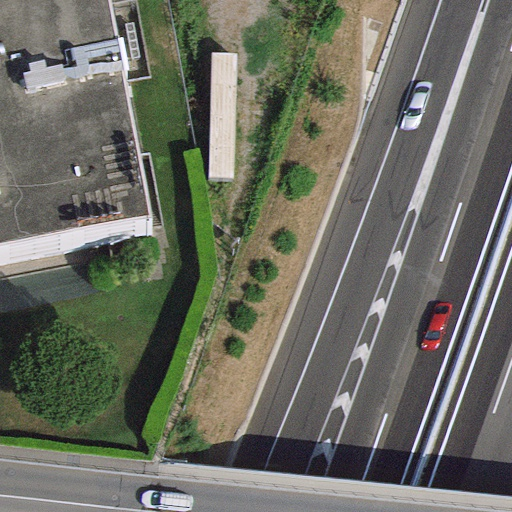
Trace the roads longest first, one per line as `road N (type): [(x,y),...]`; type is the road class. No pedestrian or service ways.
road 1 (motorway): [(457,0),(262,511)]
road 2 (motorway): [(511,30),(343,511)]
